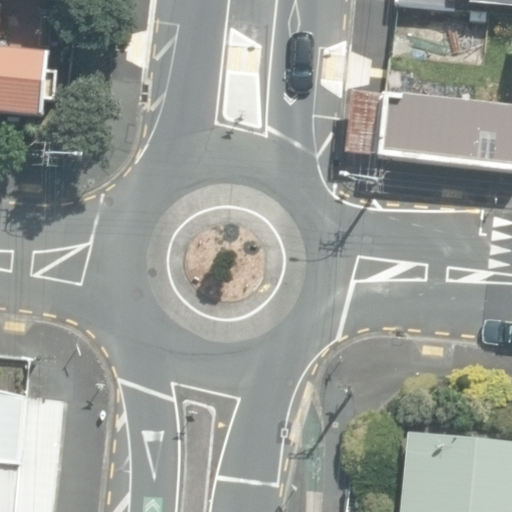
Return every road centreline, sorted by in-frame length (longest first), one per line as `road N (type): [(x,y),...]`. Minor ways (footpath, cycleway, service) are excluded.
road 1 (residential): [(318,275),(511,292)]
road 2 (secondary): [(253,0),(244,175)]
road 3 (secondary): [(224,355),(200,511)]
road 4 (secondary): [(139,265),(146,227),(162,202),(185,184),(244,175)]
road 5 (residential): [(0,253),(139,265)]
road 6 (secondary): [(244,175),(297,204),(313,229),(318,275)]
road 7 (secondary): [(224,355),(170,333),(151,311),(139,265)]
road 8 (secondary): [(318,275),(303,317),(281,338),(224,355)]
